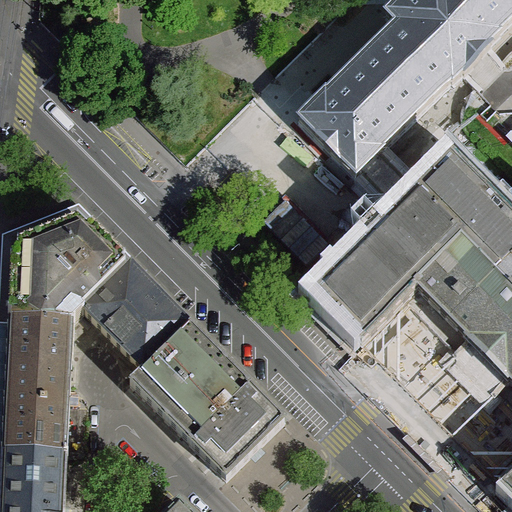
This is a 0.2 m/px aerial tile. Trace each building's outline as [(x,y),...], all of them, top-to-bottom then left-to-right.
[(511,26),(511,0),(408,0),(387,22),(397,32),(302,127),(357,184),(361,179),(380,160),(383,157),(382,156),(452,86),(453,87),(477,64),(501,40),(499,39),(511,26)] [(507,175),(472,141),(463,150),(498,184),(507,175)] [(399,180),(380,160),(361,179),(379,198),(396,215),(415,196),(399,180)] [(511,224),(450,162),(415,196),(396,215),(313,297),(363,348),(401,311),(420,292),(470,343),(489,363),(509,383),(511,385),(511,483),(504,491),(511,499),(511,224)] [(86,316),(130,272),(67,211),(39,223),(2,238),(0,291),(0,326),(76,330),(86,316)] [(86,316),(145,374),(189,330),(130,272),(86,316)] [(0,460),(70,463),(76,330),(0,326),(0,460)] [(145,374),(204,437),(252,391),(236,376),(189,330),(145,374)] [(267,406),(252,391),(204,437),(225,460),(248,437),(275,415),(267,406)] [(67,511),(70,463),(0,460),(0,511),(67,511)]
